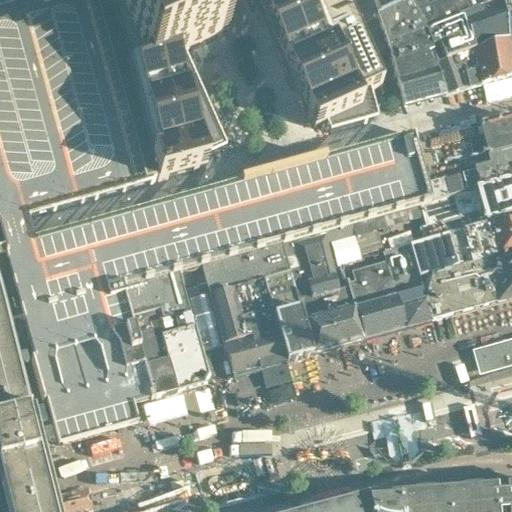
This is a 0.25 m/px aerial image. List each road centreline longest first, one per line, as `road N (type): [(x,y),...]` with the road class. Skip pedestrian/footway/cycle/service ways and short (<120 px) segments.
road 1 (tertiary): [(511,424),(144,511)]
road 2 (unknown): [(13,235),(5,197),(13,173),(155,155)]
